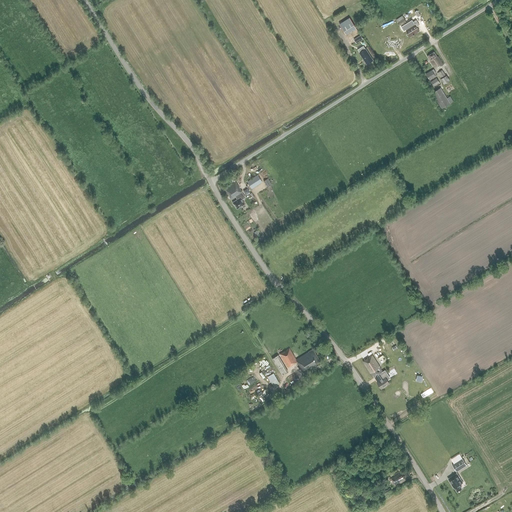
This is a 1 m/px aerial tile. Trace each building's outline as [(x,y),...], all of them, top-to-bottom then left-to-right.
[(406,22),(404,18),(402,16),(396,20),(398,22),(400,25),(406,22)] [(356,28),(352,21),(350,18),(349,17),(339,24),(346,34),(356,28)] [(410,36),(419,31),(416,26),(419,25),(416,20),(412,22),(414,25),(406,30),(410,36)] [(373,60),(366,49),(365,49),(364,46),(358,50),(359,53),(367,64),(373,60)] [(435,70),(444,65),(438,57),(437,57),(434,52),(428,56),(431,61),(430,61),(435,70)] [(436,76),(437,75),(433,69),(426,74),(429,80),(436,76)] [(444,84),(450,81),(447,75),(446,76),(442,70),(437,73),(441,79),(440,79),(444,84)] [(433,87),(439,82),(436,78),(430,82),(433,87)] [(441,88),(432,93),(442,109),(453,101),(450,96),(447,98),(441,88)] [(251,189),(262,182),(258,175),(247,182),(251,189)] [(244,195),(235,182),(236,182),(235,182),(224,189),(231,200),(236,197),(237,199),(233,202),(233,203),(232,203),(234,206),(235,206),(237,209),(242,206),(243,207),(245,206),(241,197),(244,195)] [(399,351),(405,362),(411,358),(405,347),(399,351)] [(313,349),(308,352),(296,360),(289,348),(280,354),(288,367),(297,362),(304,373),(316,365),(315,364),(320,361),(313,349)] [(382,364),(387,361),(382,353),(376,357),(382,364)] [(282,375),(288,371),(278,354),(272,358),(282,375)] [(372,355),(363,361),(372,376),(373,376),(374,378),(375,377),(378,382),(377,382),(381,389),(390,383),(386,377),(388,376),(388,377),(389,376),(385,371),(383,372),(372,355)] [(405,369),(415,364),(412,360),(403,365),(405,369)] [(268,375),(272,386),(279,384),(274,373),(268,375)] [(466,465),(464,461),(467,459),(466,457),(463,459),(462,459),(452,465),(456,472),(466,465)] [(406,468),(403,470),(398,462),(395,465),(396,467),(396,466),(399,471),(390,477),(395,486),(406,480),(405,479),(410,476),(406,468)] [(457,473),(448,479),(454,488),(455,487),(457,491),(461,489),(459,485),(463,482),(457,473)] [(392,492),(388,486),(383,489),(387,495),(392,492)]
